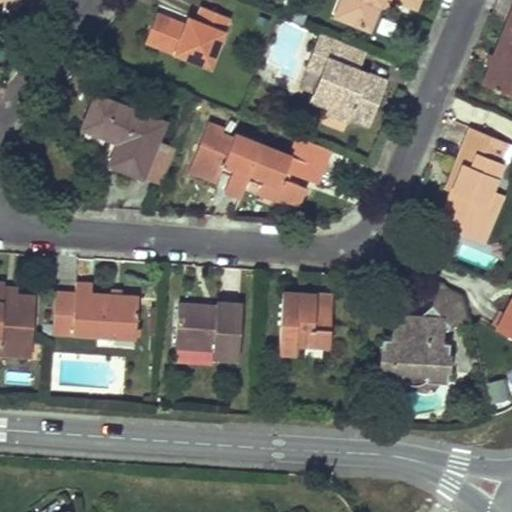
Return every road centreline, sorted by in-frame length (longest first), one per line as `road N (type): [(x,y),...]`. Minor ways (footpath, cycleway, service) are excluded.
road 1 (residential): [(0,228),(304,251),(350,240),(384,208),(468,0)]
road 2 (tertiary): [(0,430),(369,452),(426,463)]
road 3 (residential): [(88,0),(0,115)]
